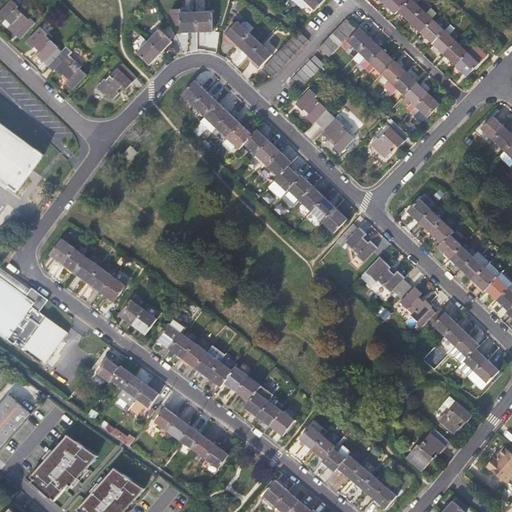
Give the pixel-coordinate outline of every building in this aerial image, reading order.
[(5,25),(11,31),(24,18),(12,6),(13,5),(7,0),(4,0),(0,4),(0,17),(0,18),(2,16),(7,21),(5,25)] [(379,0),(391,11),(394,7),(401,0),(379,0)] [(416,0),(415,2),(412,0),(401,0),(394,7),(406,19),(424,0),(423,0),(416,0)] [(431,18),(429,16),(435,11),(428,4),(424,0),(406,19),(418,30),(431,18)] [(179,28),(195,28),(195,9),(179,9),(179,5),(170,6),(170,10),(177,21),(179,21),(179,28)] [(210,8),(195,9),(195,28),(211,27),(210,8)] [(339,22),(349,31),(354,27),(344,17),(339,22)] [(438,25),(431,18),(418,30),(430,42),(447,23),(444,20),(438,25)] [(224,32),(236,43),(248,30),(236,19),(224,32)] [(17,34),(27,44),(29,45),(31,43),(36,48),(33,52),(39,58),(42,56),(47,61),(57,49),(40,33),(42,32),(39,29),(29,20),(17,34)] [(345,36),(349,31),(339,22),(335,26),(345,36)] [(451,27),(447,23),(430,42),(441,53),(454,39),(446,32),(451,27)] [(157,25),(146,37),(158,49),(169,37),(157,25)] [(340,41),(345,36),(335,26),(331,31),(340,41)] [(350,43),(357,50),(370,37),(358,26),(341,44),(345,48),(350,43)] [(296,29),(291,34),(302,43),(306,38),(296,29)] [(236,43),(247,53),(259,41),(248,30),(236,43)] [(335,45),(340,41),(331,31),(326,36),(335,45)] [(297,48),(302,43),(291,34),(287,38),(297,48)] [(330,51),(335,45),(326,36),(321,41),(330,51)] [(147,59),(158,49),(146,37),(135,47),(147,59)] [(381,48),(370,37),(357,50),(365,57),(360,63),(364,66),(381,48)] [(292,53),(297,48),(287,38),(282,44),(292,53)] [(461,47),(454,39),(441,53),(453,64),(470,45),(467,41),(461,47)] [(247,53),(259,64),(271,52),(259,41),(247,53)] [(326,55),(330,51),(321,41),(316,46),(326,55)] [(453,64),(464,75),(483,54),(472,43),(470,45),(453,64)] [(288,57),(292,53),(282,44),(278,48),(288,57)] [(67,50),(61,45),(57,49),(47,61),(44,63),(50,68),(52,67),(57,72),(60,71),(65,76),(62,79),(68,85),(81,72),(69,61),(70,59),(64,53),(67,50)] [(284,62),(288,57),(278,48),(274,52),(284,62)] [(392,59),(381,48),(364,66),(368,70),(373,65),(380,72),(392,59)] [(279,67),(284,62),(274,52),(269,57),(279,67)] [(306,57),(316,66),(320,61),(310,52),(306,57)] [(275,71),(279,67),(269,57),(265,61),(275,71)] [(316,66),(306,57),(301,62),(311,71),(316,66)] [(404,70),(392,59),(380,72),(387,79),(383,84),(387,88),(404,70)] [(123,84),(134,74),(120,60),(104,77),(103,75),(97,82),(110,95),(116,88),(114,87),(120,81),(123,84)] [(270,75),(275,71),(265,61),(260,66),(270,75)] [(311,71),(301,62),(297,66),(307,75),(311,71)] [(297,66),(293,71),(302,80),(307,75),(297,66)] [(415,81),(404,70),(387,88),(390,92),(396,86),(403,93),(415,81)] [(298,84),(302,80),(293,71),(288,76),(298,84)] [(293,89),(298,84),(288,76),(284,80),(293,89)] [(179,90),(190,101),(203,88),(192,77),(179,90)] [(426,92),(415,81),(403,93),(410,101),(405,106),(409,110),(426,92)] [(190,101),(202,112),(215,99),(203,88),(190,101)] [(314,118),(319,124),(329,113),(312,96),(313,94),(307,88),(294,101),(301,107),(303,106),(308,111),(305,115),(311,121),(314,118)] [(436,102),(426,92),(409,110),(412,112),(411,114),(419,122),(426,115),(424,114),(436,102)] [(226,109),(215,99),(202,112),(197,117),(209,128),(213,123),(226,109)] [(213,123),(224,134),(238,120),(226,109),(213,123)] [(341,124),(329,113),(319,124),(323,128),(321,131),(328,137),(330,136),(335,140),(331,144),(338,150),(351,137),(339,125),(341,124)] [(480,128),(491,140),(503,128),(491,116),(480,128)] [(238,120),(224,134),(219,139),(227,147),(232,141),(236,145),(241,140),(249,131),(238,120)] [(395,145),(406,134),(396,124),(393,121),(377,138),(375,136),(368,143),(382,156),(388,149),(386,147),(391,142),(395,145)] [(0,182),(21,200),(51,161),(0,124),(0,182)] [(241,140),(253,151),(266,137),(254,126),(249,131),(241,140)] [(491,140),(502,150),(511,139),(511,136),(503,128),(491,140)] [(253,151),(264,161),(277,148),(266,137),(253,151)] [(511,139),(502,150),(511,159),(511,139)] [(126,155),(133,148),(126,142),(120,149),(126,155)] [(264,161),(275,172),(285,162),(289,159),(277,148),(264,161)] [(268,180),(280,191),(281,190),(297,173),(285,162),(275,172),(268,180)] [(310,183),(299,172),(297,173),(281,190),(293,201),(297,197),(310,183)] [(297,197),(308,207),(321,193),(310,183),(297,197)] [(308,207),(319,218),(333,204),(321,193),(308,207)] [(428,206),(417,195),(405,207),(416,218),(428,206)] [(319,218),(331,229),(344,215),(333,204),(319,218)] [(440,217),(428,206),(416,218),(428,229),(440,217)] [(451,228),(440,217),(428,229),(439,241),(448,232),(451,228)] [(357,225),(352,220),(341,232),(346,236),(343,239),(355,250),(354,252),(360,258),(375,244),(368,238),(367,239),(361,234),(364,230),(358,224),(357,225)] [(436,244),(447,254),(459,242),(448,232),(439,241),(436,244)] [(46,252),(59,261),(70,245),(57,236),(46,252)] [(447,254),(459,265),(470,254),(459,242),(447,254)] [(59,261),(72,270),(83,255),(70,245),(59,261)] [(459,265),(470,277),(482,265),(470,254),(459,265)] [(72,270),(85,279),(96,264),(83,255),(72,270)] [(390,286),(395,291),(406,280),(400,275),(402,274),(395,267),(392,270),(387,265),(388,263),(382,257),(368,272),(374,279),(376,277),(388,288),(390,286)] [(85,279),(98,289),(109,274),(96,264),(85,279)] [(470,277),(482,288),(484,286),(493,276),(482,265),(470,277)] [(122,283),(109,274),(98,289),(111,298),(122,283)] [(507,285),(495,274),(493,276),(484,286),(495,297),(507,285)] [(0,333),(3,336),(17,347),(20,344),(42,361),(64,330),(43,315),(52,305),(33,289),(26,298),(0,278),(0,333)] [(433,309),(428,304),(429,303),(423,297),(421,298),(416,294),(419,290),(412,283),(410,285),(406,280),(395,291),(400,296),(398,298),(410,310),(409,311),(415,318),(418,315),(423,320),(433,309)] [(511,289),(507,285),(495,297),(506,308),(511,302),(511,289)] [(116,311),(130,321),(141,306),(127,296),(116,311)] [(431,322),(442,333),(454,320),(438,304),(433,309),(423,320),(420,323),(426,328),(431,322)] [(130,321),(143,331),(155,316),(141,306),(130,321)] [(423,320),(418,315),(415,318),(412,321),(418,326),(420,323),(423,320)] [(155,337),(169,347),(180,331),(185,324),(181,320),(177,321),(171,317),(168,322),(166,321),(155,337)] [(442,333),(454,344),(465,331),(454,320),(442,333)] [(169,347),(182,356),(194,340),(180,331),(169,347)] [(474,346),(477,342),(465,331),(454,344),(449,349),(460,360),(465,355),(474,346)] [(182,356),(194,365),(206,349),(194,340),(182,356)] [(211,343),(206,349),(194,365),(207,375),(219,359),(224,352),(211,343)] [(456,364),(467,376),(474,369),(485,357),(474,346),(465,355),(460,360),(456,364)] [(237,361),(224,352),(219,359),(232,368),(234,364),(237,361)] [(93,369),(106,379),(117,365),(104,356),(93,369)] [(485,357),(474,369),(467,376),(479,387),(485,381),(497,368),(485,357)] [(207,375),(220,384),(223,380),(232,368),(219,359),(207,375)] [(104,383),(117,392),(121,386),(131,372),(118,363),(117,365),(106,379),(104,383)] [(223,380),(236,389),(247,374),(234,364),(232,368),(223,380)] [(144,382),(131,372),(121,386),(134,395),(144,382)] [(236,389),(249,399),(256,389),(260,384),(247,374),(236,389)] [(156,391),(144,382),(134,395),(147,405),(156,391)] [(268,399),(256,389),(249,399),(245,405),(257,414),(268,399)] [(10,395),(0,406),(0,446),(30,413),(10,395)] [(281,408),(268,399),(257,414),(269,423),(281,408)] [(443,412),(437,420),(453,433),(459,425),(458,424),(462,418),(466,421),(471,414),(455,401),(445,413),(443,412)] [(153,418),(166,428),(176,415),(162,405),(153,418)] [(294,417),(281,408),(269,423),(283,433),(294,417)] [(166,428),(178,437),(188,424),(176,415),(166,428)] [(298,435),(312,447),(324,434),(309,422),(298,435)] [(178,437),(191,447),(201,433),(188,424),(178,437)] [(439,453),(449,441),(433,428),(431,427),(426,433),(428,434),(419,445),(417,444),(404,460),(420,472),(432,458),(431,456),(435,451),(439,453)] [(191,447),(204,456),(213,442),(201,433),(191,447)] [(312,447),(324,457),(334,446),(335,444),(324,434),(312,447)] [(85,466),(95,455),(77,442),(74,445),(66,437),(40,467),(43,469),(31,482),(40,490),(40,491),(47,497),(47,496),(51,499),(52,498),(55,500),(65,489),(67,491),(87,468),(85,466)] [(204,456),(217,466),(227,452),(213,442),(204,456)] [(338,466),(346,457),(349,453),(352,450),(345,445),(339,451),(334,446),(324,457),(323,459),(335,470),(338,466)] [(511,473),(511,454),(505,448),(504,449),(501,449),(498,452),(498,455),(495,460),(492,457),(485,465),(504,483),(511,473)] [(338,466),(350,476),(361,464),(349,453),(346,457),(338,466)] [(350,476),(362,487),(373,474),(361,464),(350,476)] [(124,511),(135,501),(132,499),(142,487),(124,475),(121,478),(112,471),(86,500),(89,503),(81,511),(124,511)] [(362,487),(374,497),(385,484),(373,474),(362,487)] [(267,497),(264,501),(271,507),(274,503),(286,489),(274,478),(261,492),(264,494),(267,497)] [(374,497),(386,508),(397,495),(385,484),(374,497)] [(274,503),(284,511),(287,511),(299,499),(286,489),(274,503)] [(287,511),(308,511),(311,510),(299,499),(287,511)] [(452,500),(442,511),(464,511),(465,511),(452,500)]
